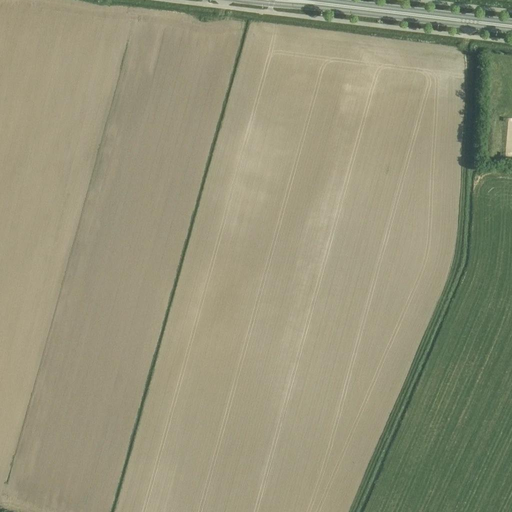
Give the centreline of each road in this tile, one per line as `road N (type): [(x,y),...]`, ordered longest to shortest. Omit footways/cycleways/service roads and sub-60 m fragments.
road 1 (secondary): [(238,0),(511,31)]
road 2 (secondary): [(511,23),(320,0)]
